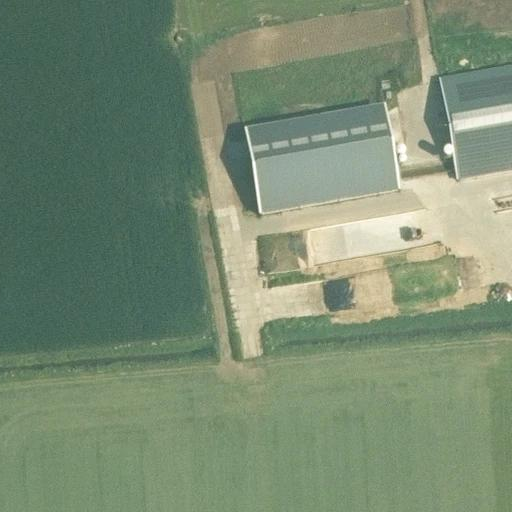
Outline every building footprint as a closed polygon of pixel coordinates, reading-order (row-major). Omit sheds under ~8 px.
[(227,36),(259,217),(397,193),(382,108),(423,101),(405,6),(227,36)] [(511,68),(438,81),(456,184),(511,174),(511,68)] [(436,218),(365,225),(368,256),(446,248),(444,232),(438,233),(436,218)] [(275,270),(353,262),(349,231),(271,239),(275,270)] [(375,277),(325,285),(290,290),(294,320),(331,314),(332,318),(397,308),(394,285),(376,287),(375,277)]
